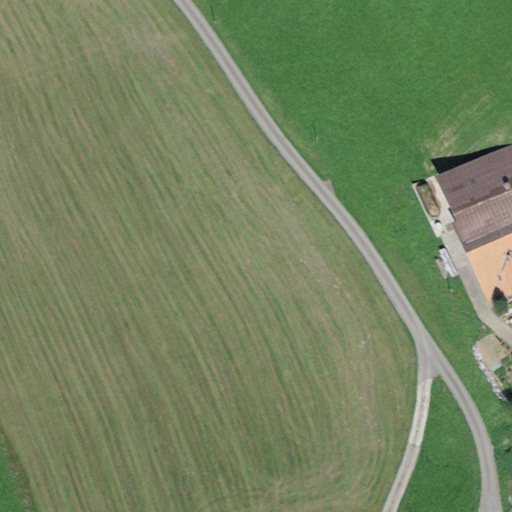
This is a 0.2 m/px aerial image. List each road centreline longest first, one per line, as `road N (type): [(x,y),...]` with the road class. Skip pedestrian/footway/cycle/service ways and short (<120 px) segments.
road 1 (unclassified): [(184,0),(286,145),(358,230),(460,392),(487,462),(491,511)]
road 2 (track): [(429,344),(414,448),(390,511)]
